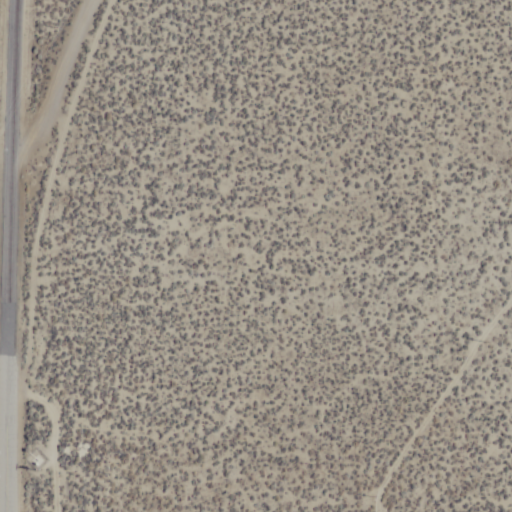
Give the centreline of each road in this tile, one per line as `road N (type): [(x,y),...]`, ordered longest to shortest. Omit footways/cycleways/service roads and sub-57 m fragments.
road 1 (tertiary): [(20,171),(11,511)]
road 2 (track): [(511,310),(381,492),(377,511)]
road 3 (tertiary): [(100,0),(45,136),(20,171)]
road 4 (tertiary): [(24,0),(20,171)]
